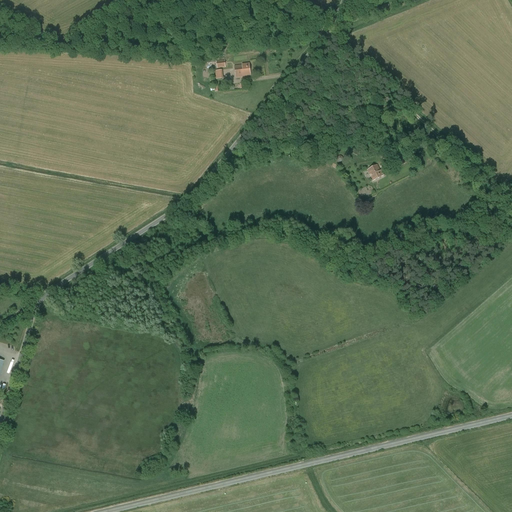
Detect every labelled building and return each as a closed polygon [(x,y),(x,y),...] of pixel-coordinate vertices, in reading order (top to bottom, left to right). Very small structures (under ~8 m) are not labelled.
[(216,63),(217,68),(225,67),(225,60),(216,61),(216,63)] [(234,66),(236,77),(251,75),(249,63),(242,64),(242,65),(234,66)] [(223,79),(222,70),(215,71),(216,79),(223,79)] [(403,157),(394,163),(398,168),(407,162),(403,157)] [(377,165),(367,170),(372,181),(384,175),(381,170),(380,171),(377,165)]
